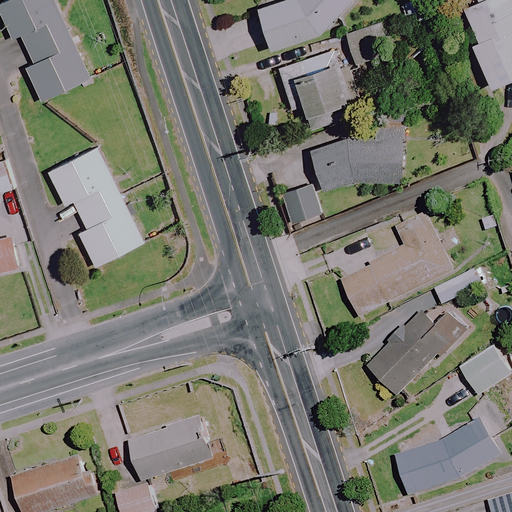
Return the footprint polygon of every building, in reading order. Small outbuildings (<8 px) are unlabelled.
[(91,74),(56,0),(0,0),(0,7),(13,35),(20,31),(32,57),(28,59),(36,75),(33,77),(42,96),(91,74)] [(274,50),(320,34),(355,0),(274,0),(259,5),(274,50)] [(511,0),(477,0),(480,6),(465,12),(478,42),(473,44),(492,88),(511,79),(511,0)] [(386,56),(375,24),(346,34),(357,65),(386,56)] [(343,71),(336,50),(280,68),(293,109),(306,105),(309,116),(359,100),(349,69),(343,71)] [(404,181),(404,138),(358,133),(312,148),(324,188),(360,182),(404,181)] [(143,237),(97,144),(49,168),(65,200),(72,197),(85,223),(80,226),(96,260),(143,237)] [(0,193),(14,189),(9,174),(0,177),(0,193)] [(321,214),(312,185),(283,194),(292,223),(321,214)] [(456,270),(428,215),(398,230),(407,248),(344,280),(363,318),(456,270)] [(0,239),(0,272),(19,268),(12,236),(0,239)] [(463,279),(437,290),(443,306),(470,294),(463,279)] [(470,332),(453,314),(439,326),(424,310),(369,364),(399,396),(441,356),(443,358),(470,332)] [(511,376),(511,372),(495,346),(462,367),(481,396),(511,376)] [(210,442),(202,417),(132,439),(145,482),(228,456),(222,438),(210,442)] [(398,456),(409,495),(459,479),(504,454),(485,420),(446,442),(398,456)] [(87,474),(81,457),(16,479),(26,511),(52,511),(100,496),(92,473),(87,474)] [(159,511),(150,484),(118,495),(123,511),(159,511)] [(511,511),(511,493),(485,502),(487,511),(511,511)]
